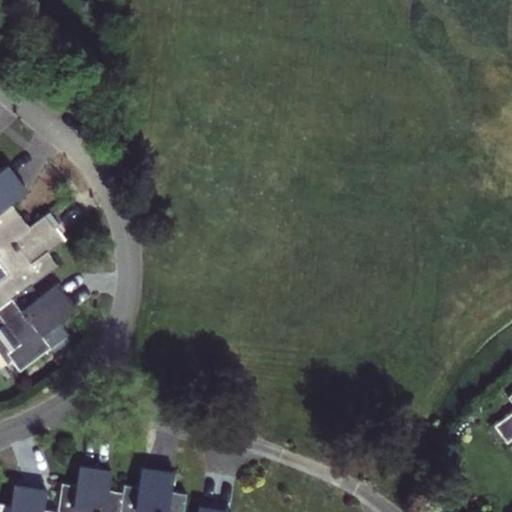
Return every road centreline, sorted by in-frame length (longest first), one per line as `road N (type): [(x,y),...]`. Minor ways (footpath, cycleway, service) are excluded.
road 1 (residential): [(0,85),(88,156),(121,206),(129,274),(113,359)]
road 2 (residential): [(385,511),(342,481),(148,413)]
